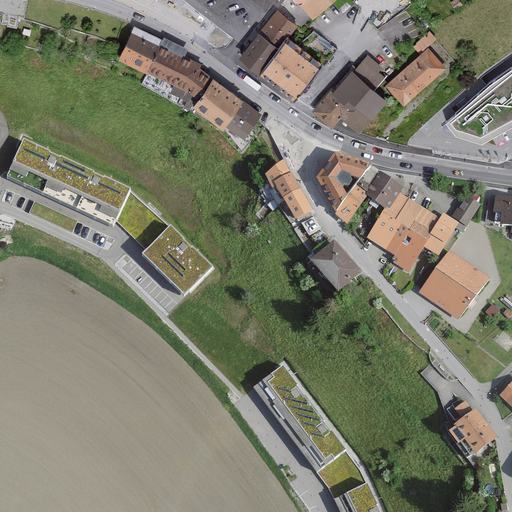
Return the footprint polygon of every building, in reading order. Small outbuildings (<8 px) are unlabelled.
[(293,0),(311,20),(332,0),(293,0)] [(461,6),(456,0),(453,0),(449,3),(455,10),(461,6)] [(294,24),(274,9),(239,58),(258,72),(261,69),(283,39),(294,24)] [(148,72),(163,40),(132,24),(116,56),(147,74),(148,72)] [(433,37),(427,32),(414,44),(420,50),(433,37)] [(163,40),(148,72),(188,89),(190,85),(199,91),(211,76),(198,67),(200,63),(186,55),(187,51),(164,38),(163,40)] [(283,39),(261,69),(280,83),(296,95),(319,64),(283,39)] [(444,67),(427,48),(385,85),(402,105),(431,79),(444,67)] [(348,108),(339,118),(357,134),(386,100),(372,88),(382,77),(377,72),(380,68),(366,55),(353,71),(351,69),(330,93),(348,108)] [(511,127),(511,64),(487,82),(444,120),(455,136),(482,145),(511,127)] [(211,76),(199,91),(190,103),(221,126),(225,120),(241,98),(211,76)] [(348,108),(330,93),(328,91),(310,111),(331,128),(339,118),(348,108)] [(241,98),(225,120),(245,134),(261,113),(241,98)] [(131,190),(25,141),(11,172),(117,220),(131,190)] [(364,197),(380,174),(367,166),(334,154),(316,181),(334,217),(345,224),(364,197)] [(282,161),(264,177),(271,190),(275,189),(292,222),(311,212),(291,173),(289,175),(282,161)] [(380,174),(364,197),(386,211),(399,192),(401,189),(380,174)] [(399,192),(386,211),(367,239),(396,259),(393,263),(407,273),(421,252),(431,259),(433,255),(437,257),(459,225),(443,214),(439,220),(399,192)] [(478,206),(464,197),(453,216),(467,225),(478,206)] [(511,200),(496,197),(493,215),(501,216),(500,226),(511,227),(511,200)] [(171,228),(142,257),(184,298),(213,268),(171,228)] [(360,272),(332,241),(308,262),(336,293),(360,272)] [(489,278),(450,250),(419,294),(458,322),(489,278)] [(511,299),(498,288),(494,293),(511,308),(511,299)] [(284,370),(265,384),(328,467),(346,453),(284,370)] [(511,381),(498,396),(511,408),(511,381)] [(471,411),(464,401),(453,409),(461,419),(452,426),(454,428),(448,433),(458,446),(459,445),(468,458),(495,438),(474,409),(471,411)] [(378,511),(365,487),(347,496),(354,511),(378,511)]
